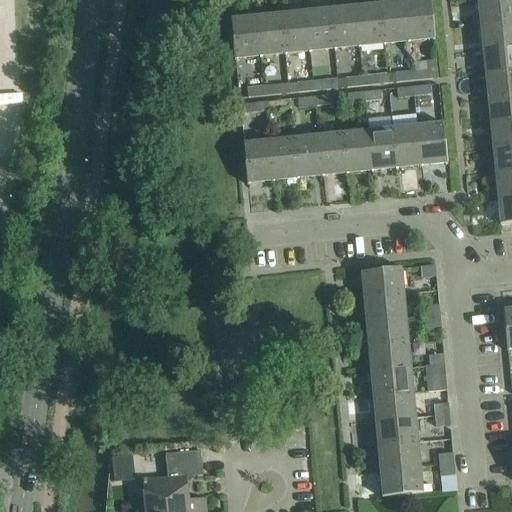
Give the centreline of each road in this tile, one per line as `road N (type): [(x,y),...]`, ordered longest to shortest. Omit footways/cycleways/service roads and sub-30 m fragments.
road 1 (secondary): [(21,511),(94,0)]
road 2 (residential): [(467,269),(425,220),(249,236)]
road 3 (residential): [(475,486),(457,298),(467,269)]
road 4 (residential): [(238,511),(244,469),(274,460),(293,477),(277,511)]
